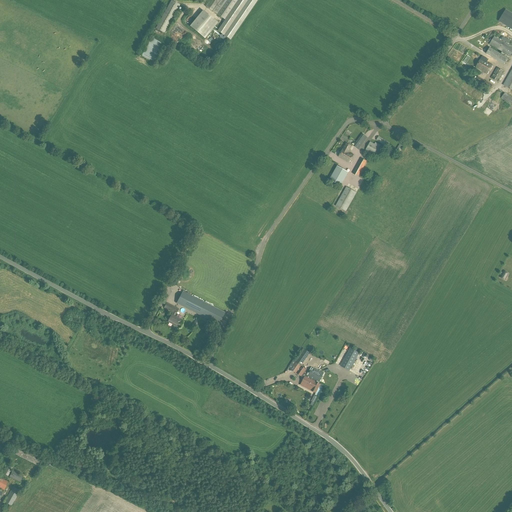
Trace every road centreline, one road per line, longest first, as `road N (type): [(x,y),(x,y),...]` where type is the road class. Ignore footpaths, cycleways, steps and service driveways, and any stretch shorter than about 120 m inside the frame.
road 1 (unclassified): [(207,364),(263,243),(346,125),(359,118),(384,123)]
road 2 (unclassified): [(391,511),(333,441),(207,364)]
road 3 (unclassified): [(207,364),(0,257)]
road 4 (unclassified): [(384,123),(511,191)]
